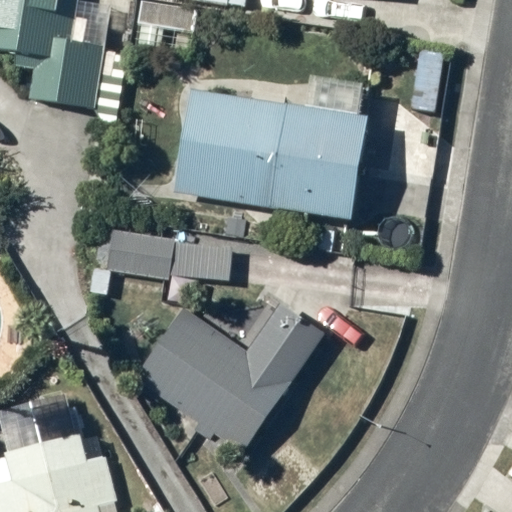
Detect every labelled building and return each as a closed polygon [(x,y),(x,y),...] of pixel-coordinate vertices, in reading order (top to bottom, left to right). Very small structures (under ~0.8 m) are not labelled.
[(109,12),(77,8),(78,0),(0,0),(0,53),(36,58),(30,102),(127,114),(134,54),(104,50),(109,12)] [(201,10),(140,3),(135,46),(162,49),(164,31),(198,35),(201,10)] [(351,223),(367,119),(372,89),(305,78),(300,108),(192,91),(176,195),(351,223)] [(230,247),(105,232),(99,277),(225,291),(230,247)] [(326,335),(257,287),(243,308),(223,336),(186,311),(136,383),(242,456),(326,335)] [(119,511),(107,462),(100,434),(81,439),(69,391),(30,401),(41,446),(0,455),(0,511),(119,511)]
